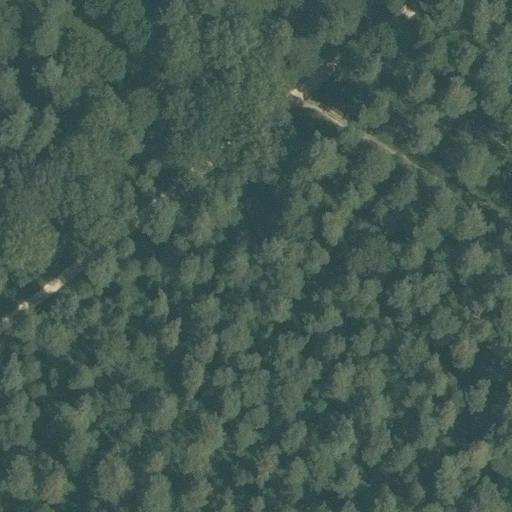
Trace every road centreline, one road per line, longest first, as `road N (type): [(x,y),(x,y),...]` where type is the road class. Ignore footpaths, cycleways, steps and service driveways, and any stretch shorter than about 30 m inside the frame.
road 1 (track): [(91,511),(325,109)]
road 2 (track): [(316,98),(0,339)]
road 3 (track): [(325,109),(511,224)]
road 4 (track): [(443,0),(316,98)]
